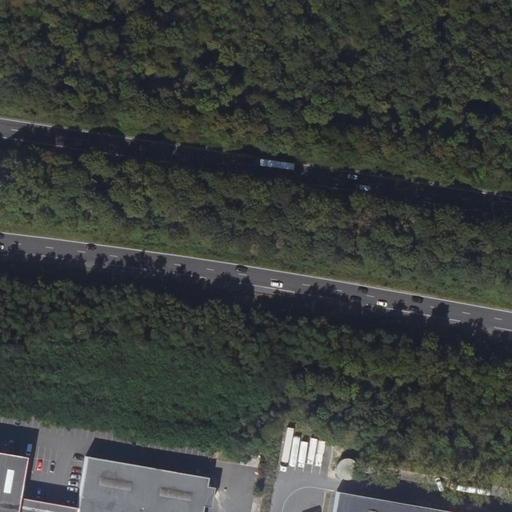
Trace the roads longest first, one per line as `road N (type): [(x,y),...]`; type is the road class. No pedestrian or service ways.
road 1 (trunk): [(0,241),(511,321)]
road 2 (trunk): [(511,206),(0,128)]
